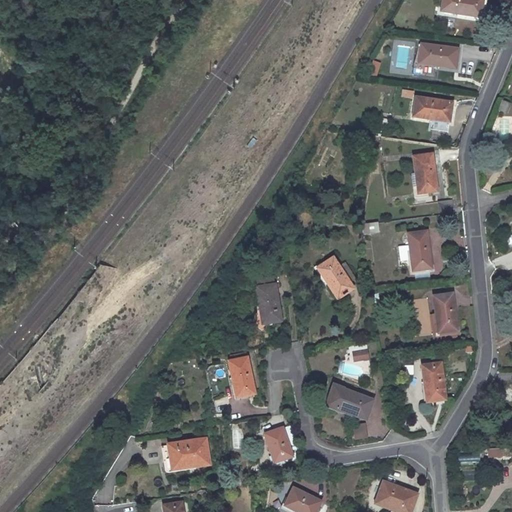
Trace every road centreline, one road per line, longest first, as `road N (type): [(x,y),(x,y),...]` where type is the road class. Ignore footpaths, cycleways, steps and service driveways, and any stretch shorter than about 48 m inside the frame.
road 1 (residential): [(434,448),(477,385),(485,350),(466,148),(511,39)]
road 2 (residential): [(293,360),(311,447),(330,459),(434,448)]
